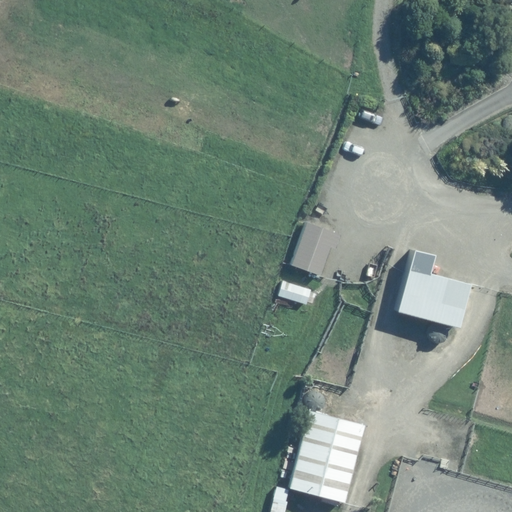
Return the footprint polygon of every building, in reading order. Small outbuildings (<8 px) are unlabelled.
[(302,226),(290,268),(323,277),(331,250),(335,252),(339,237),(302,226)] [(386,249),(370,243),(359,269),(376,276),(386,249)] [(457,330),(468,289),(430,278),(435,260),(411,254),(395,313),(457,330)] [(364,429),(304,413),(284,489),(288,490),(344,505),(364,429)] [(283,511),(288,490),(271,487),(267,511),(283,511)]
